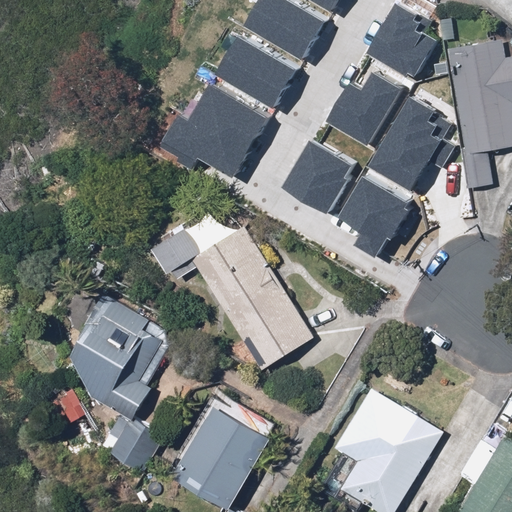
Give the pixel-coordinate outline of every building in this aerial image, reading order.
[(312,0),(257,0),(249,15),(308,49),(330,10),(312,0)] [(409,0),(394,0),(373,38),(417,64),(438,29),(425,22),(431,12),(409,0)] [(239,23),(217,59),(281,97),(303,61),(239,23)] [(504,44),(448,50),(464,191),(496,187),(492,152),(511,149),(511,57),(505,59),(504,44)] [(354,71),(331,112),(372,134),(403,78),(375,63),(367,78),(354,71)] [(181,102),(165,128),(237,171),(274,111),(214,75),(193,109),(181,102)] [(415,98),(377,156),(413,179),(430,153),(444,162),(455,147),(439,136),(450,120),(415,98)] [(314,128),(288,171),(336,201),(362,157),(314,128)] [(374,175),(354,209),(373,219),(365,233),(385,245),(412,196),(374,175)] [(316,338),(232,203),(151,253),(166,277),(190,262),(259,374),(316,338)] [(104,231),(72,224),(67,245),(99,252),(104,231)] [(172,330),(105,294),(66,366),(83,376),(75,392),(116,414),(107,432),(99,446),(128,462),(147,425),(133,418),(151,383),(145,380),(172,330)] [(395,511),(444,434),(371,388),(333,449),(355,463),(339,487),(378,511),(395,511)] [(275,423),(216,391),(168,480),(226,511),(227,511),(229,509),(275,423)] [(511,511),(511,441),(503,436),(496,448),(481,439),(460,475),(473,483),(456,511),(511,511)]
